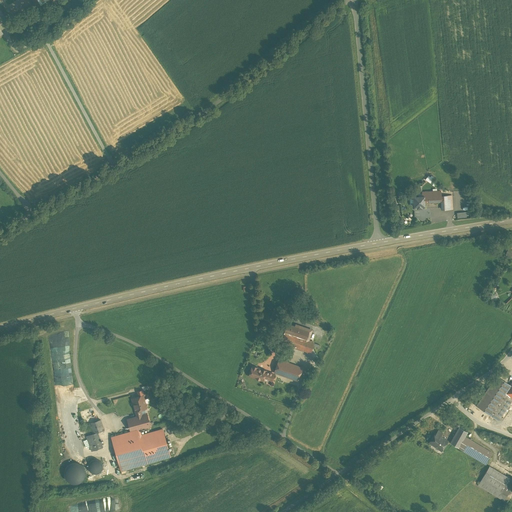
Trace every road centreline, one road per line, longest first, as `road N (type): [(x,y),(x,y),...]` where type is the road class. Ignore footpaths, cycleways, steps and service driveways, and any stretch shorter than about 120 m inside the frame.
road 1 (unclassified): [(349,0),(114,167),(0,234)]
road 2 (unclassified): [(75,307),(81,324),(142,348),(337,476)]
road 3 (secondary): [(378,242),(75,307)]
road 4 (unclassified): [(355,0),(378,242)]
road 5 (unclassified): [(453,399),(337,476)]
road 6 (secondary): [(511,220),(378,242)]
